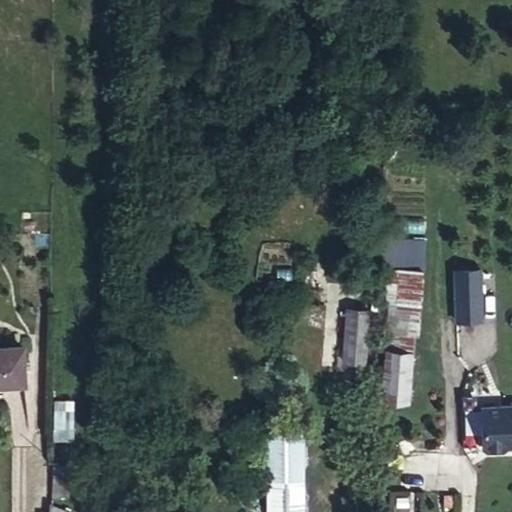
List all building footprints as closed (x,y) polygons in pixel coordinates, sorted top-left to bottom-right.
[(483,322),(482,268),(453,269),(454,322),(483,322)] [(419,336),(423,270),(395,269),(391,335),(419,336)] [(343,359),(364,361),(367,311),(348,310),(343,359)] [(22,346),(0,346),(0,385),(24,385),(22,346)] [(383,399),(407,401),(411,351),(386,350),(383,399)] [(481,449),(511,448),(511,404),(481,404),(481,449)] [(302,511),(302,426),(267,426),(267,511),(302,511)] [(55,496),(66,493),(61,467),(50,469),(55,496)]
